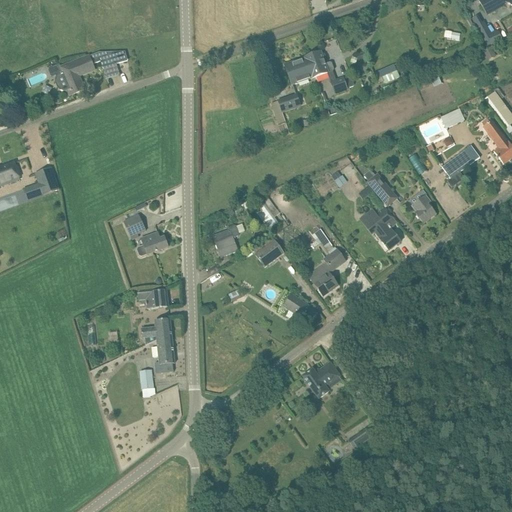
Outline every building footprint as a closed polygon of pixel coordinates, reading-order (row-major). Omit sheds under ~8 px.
[(511,6),(511,0),(478,0),(482,7),(482,6),(486,13),(487,13),(491,11),(491,10),(505,2),(511,6)] [(478,16),(473,19),(476,26),(482,23),(478,16)] [(446,37),(461,40),(462,33),(448,30),(446,37)] [(484,52),(488,60),(497,56),(493,48),(484,52)] [(73,63),(79,77),(95,70),(92,65),(100,62),(103,68),(128,61),(125,52),(99,53),(89,57),(89,56),(73,63)] [(309,57),(316,77),(327,73),(335,94),(348,90),(347,89),(353,87),(354,84),(352,79),(350,78),(344,80),(343,78),(336,81),(333,72),(334,70),(332,63),(329,63),(325,64),(324,61),(325,60),(326,58),(325,55),(323,54),(322,54),(321,52),(309,57)] [(364,55),(357,58),(359,63),(359,68),(362,72),(366,70),(368,67),(364,55)] [(316,77),(309,57),(309,58),(285,67),(292,86),(316,77)] [(438,61),(430,65),(432,70),(441,66),(438,61)] [(79,77),(73,63),(60,68),(63,73),(56,76),(57,77),(56,80),(56,83),(58,88),(62,90),(66,91),(70,89),(72,95),(85,90),(80,78),(79,78),(79,77)] [(394,66),(374,74),(376,80),(382,77),(383,78),(396,72),(394,66)] [(511,124),(511,115),(495,93),(484,101),(505,130),(511,124)] [(53,97),(55,104),(62,103),(61,95),(53,97)] [(278,101),(270,104),(278,125),(286,122),(282,113),(300,107),(296,95),(278,101)] [(446,130),(464,121),(459,110),(440,118),(446,130)] [(511,158),(511,146),(492,120),(490,123),(488,119),(481,124),(484,127),(483,128),(498,149),(494,152),(503,165),(511,158)] [(451,180),(480,159),(471,147),(442,168),(451,180)] [(0,187),(20,180),(14,164),(0,169),(0,167),(0,187)] [(51,168),(35,174),(39,184),(43,195),(43,196),(59,190),(51,168)] [(389,189),(377,175),(375,176),(371,170),(366,174),(370,180),(368,182),(380,197),(389,189)] [(338,172),(331,177),(339,188),(347,183),(342,176),(341,177),(338,172)] [(368,188),(359,194),(363,199),(371,193),(368,188)] [(258,197),(249,202),(262,220),(264,219),(272,230),(279,224),(258,197)] [(430,203),(425,197),(412,207),(417,213),(416,214),(424,224),(436,215),(428,205),(430,203)] [(262,220),(249,202),(248,203),(251,207),(246,210),(254,224),(262,220)] [(377,216),(367,224),(375,234),(376,233),(383,242),(382,242),(389,251),(401,242),(394,233),(393,233),(390,229),(389,230),(385,224),(393,218),(386,208),(377,215),(377,216)] [(139,216),(123,224),(130,239),(146,232),(139,216)] [(227,229),(228,232),(213,237),(221,258),(238,252),(236,244),(236,243),(235,243),(233,238),(238,237),(239,234),(237,227),(234,226),(227,229)] [(312,235),(319,245),(322,243),(328,252),(334,248),(321,229),(312,235)] [(144,246),(138,248),(137,251),(139,257),(141,258),(168,248),(165,238),(160,240),(158,234),(142,239),(144,246)] [(264,268),(285,254),(272,237),(263,244),(265,247),(254,255),(264,268)] [(122,242),(114,245),(118,256),(126,254),(122,242)] [(337,250),(324,260),(326,263),(332,271),(345,261),(337,250)] [(332,278),(329,273),(328,273),(314,284),(323,297),(338,286),(332,278)] [(205,281),(210,290),(218,286),(212,276),(205,281)] [(241,289),(228,295),(232,303),(244,297),(241,289)] [(167,291),(138,294),(139,301),(146,301),(147,309),(153,309),(153,310),(169,308),(167,291)] [(318,312),(291,295),(284,307),(310,325),(318,312)] [(157,340),(172,338),(170,320),(155,322),(156,328),(142,329),(143,339),(145,339),(146,346),(157,341),(157,340)] [(109,331),(110,343),(119,342),(118,331),(109,331)] [(175,364),(172,338),(157,340),(157,341),(158,348),(152,348),(153,358),(159,357),(159,363),(155,364),(156,375),(174,373),(173,364),(175,364)] [(313,370),(303,377),(319,399),(329,392),(328,392),(325,387),(333,382),(339,377),(335,371),(336,371),(330,364),(319,372),(319,370),(315,373),(313,370)] [(151,371),(140,372),(143,390),(153,389),(151,371)] [(366,429),(348,442),(354,451),(373,438),(366,429)]
